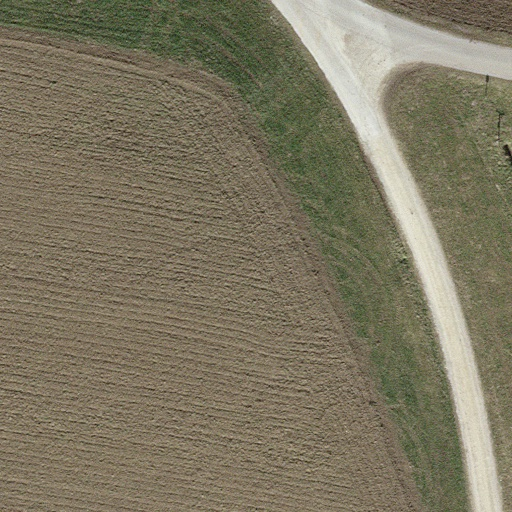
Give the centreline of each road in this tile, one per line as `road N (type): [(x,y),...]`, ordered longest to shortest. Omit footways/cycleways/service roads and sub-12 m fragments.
road 1 (track): [(296,0),(351,79),(418,223),(482,429),(491,511)]
road 2 (track): [(511,64),(404,40),(320,0)]
